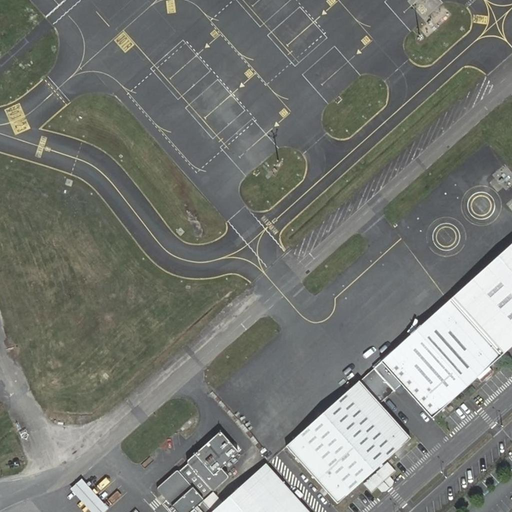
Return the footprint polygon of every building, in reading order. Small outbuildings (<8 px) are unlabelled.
[(484,372),(501,357),(475,327),(449,301),(383,361),(403,384),(432,418),(442,410),(451,402),(453,399),(481,375),(484,372)] [(403,384),(383,361),(367,375),(360,381),(380,404),(383,402),(384,401),(403,384)] [(388,462),(412,439),(380,404),(360,381),(286,447),(338,505),(363,482),(373,492),(378,487),(383,492),(387,490),(393,485),(394,481),(390,476),(396,471),(388,462)] [(191,511),(230,478),(230,477),(230,476),(230,475),(224,468),(240,453),(240,452),(240,450),(239,449),(224,432),(222,431),(221,431),(220,432),(189,460),(188,461),(188,462),(189,462),(180,470),(179,470),(178,470),(177,470),(158,488),(158,489),(177,511),(191,511)] [(311,511),(268,464),(267,463),(212,511),(311,511)] [(104,511),(109,508),(83,478),(71,489),(91,511),(104,511)]
